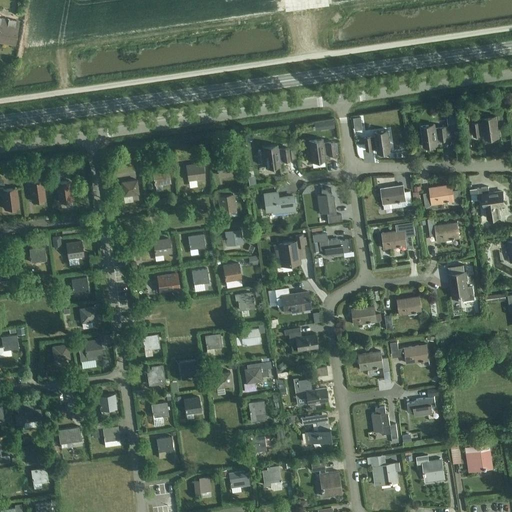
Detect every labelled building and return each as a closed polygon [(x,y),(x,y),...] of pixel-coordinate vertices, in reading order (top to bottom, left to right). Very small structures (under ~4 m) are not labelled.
[(0,42),(15,45),(17,29),(0,25),(0,42)] [(448,125),(457,124),(455,115),(449,116),(450,117),(447,117),(448,125)] [(498,136),(496,116),(482,118),(482,121),(472,123),(473,135),(484,134),(484,138),(498,136)] [(332,120),(322,121),(323,129),(333,128),(332,120)] [(420,126),(423,146),(437,144),(437,140),(447,139),(445,126),(435,128),(434,124),(420,126)] [(391,150),(388,130),(375,132),(375,136),(365,137),(366,149),(377,148),(377,152),(391,150)] [(322,139),(308,141),(311,161),(325,159),(324,155),(335,154),(333,141),(323,143),(322,139)] [(188,142),(190,151),(197,150),(195,141),(188,142)] [(262,147),(265,167),(279,165),(279,161),(289,160),(287,147),(277,149),(276,145),(262,147)] [(136,150),(129,151),(131,159),(138,158),(136,150)] [(231,159),(216,161),(218,175),(233,173),(231,159)] [(203,177),(201,163),(186,165),(188,179),(203,177)] [(167,168),(152,170),(154,184),(170,182),(167,168)] [(136,179),(121,182),(123,195),(138,193),(136,179)] [(30,187),(32,201),(45,200),(42,180),(30,182),(29,180),(25,181),(26,187),(30,187)] [(57,187),(59,202),(72,200),(69,181),(57,182),(57,180),(52,181),(53,188),(57,187)] [(332,196),(331,187),(331,181),(323,182),(324,188),(320,188),(321,194),(317,195),(319,213),(326,212),(328,222),(342,220),(341,214),(337,214),(334,196),(332,196)] [(403,184),(381,188),(384,209),(406,205),(412,204),(411,199),(413,199),(412,192),(410,192),(410,190),(404,191),(403,184)] [(438,206),(437,202),(454,200),(452,184),(429,187),(430,192),(423,193),(425,208),(438,206)] [(477,200),(479,199),(483,199),(485,207),(486,206),(488,218),(499,217),(497,205),(504,204),(502,191),(489,193),(488,186),(470,189),(472,207),(478,206),(477,200)] [(0,194),(3,194),(5,209),(18,207),(15,188),(3,189),(2,188),(0,187),(0,194)] [(277,192),(264,193),(266,211),(272,210),(273,212),(294,210),(293,196),(277,197),(277,192)] [(229,216),(237,215),(236,211),(234,194),(219,196),(221,211),(228,210),(229,216)] [(437,241),(459,237),(457,221),(435,225),(434,217),(427,218),(429,231),(436,230),(437,241)] [(240,228),(224,231),(226,244),(233,243),(235,245),(237,243),(242,242),(240,228)] [(406,248),(413,247),(411,234),(405,235),(404,229),(382,232),(384,248),(406,245),(406,248)] [(348,251),(348,249),(347,239),(337,240),(337,238),(327,239),(326,232),(312,234),(313,241),(319,241),(320,250),(324,249),(325,256),(343,253),(343,252),(348,251)] [(205,247),(203,233),(188,235),(190,249),(205,247)] [(279,249),(276,249),(277,256),(280,256),(281,264),(299,261),(297,247),(303,246),(303,245),(306,244),(305,237),(302,237),(301,234),(295,235),(296,241),(278,244),(279,249)] [(168,238),(153,240),(155,254),(170,252),(168,238)] [(61,247),(60,239),(53,240),(54,248),(61,247)] [(81,241),(66,243),(68,257),(83,255),(81,241)] [(44,246),(29,248),(31,262),(46,260),(44,246)] [(259,264),(257,255),(248,256),(250,266),(259,264)] [(466,258),(452,260),(453,266),(467,264),(466,258)] [(238,263),(223,266),(225,279),(240,277),(238,263)] [(13,264),(0,266),(0,279),(0,281),(15,278),(13,264)] [(463,266),(448,268),(448,269),(449,274),(452,297),(462,296),(463,302),(474,300),(472,286),(466,287),(464,272),(463,266)] [(209,282),(206,268),(191,271),(194,284),(209,282)] [(146,281),(145,273),(137,274),(138,282),(146,281)] [(159,291),(164,290),(178,288),(177,278),(174,278),(174,273),(159,275),(160,280),(157,280),(159,291)] [(86,277),(71,279),(73,292),(88,290),(86,277)] [(287,287),(274,289),(276,298),(282,297),(284,312),(310,308),(308,292),(289,294),(287,287)] [(380,299),(378,289),(372,290),(373,300),(380,299)] [(237,299),(239,309),(253,307),(252,297),(250,297),(249,292),(234,294),(235,299),(237,299)] [(419,295),(397,299),(399,314),(422,311),(419,295)] [(94,306),(79,308),(81,322),(82,328),(92,327),(91,321),(97,320),(96,313),(101,312),(100,303),(94,304),(94,306)] [(376,321),(374,305),(352,308),(354,324),(376,321)] [(393,328),(391,314),(385,315),(387,329),(393,328)] [(301,336),(300,330),(299,327),(283,329),(284,335),(288,334),(289,342),(296,341),(297,350),(317,347),(315,334),(301,336)] [(255,328),(240,330),(241,335),(243,334),(244,345),(259,343),(258,332),(255,333),(255,328)] [(219,333),(204,335),(206,349),(221,347),(219,333)] [(0,356),(11,355),(10,349),(18,348),(16,334),(1,336),(3,346),(0,346),(0,356)] [(152,355),(152,348),(159,347),(157,334),(142,336),(145,356),(152,355)] [(99,339),(84,342),(86,355),(101,353),(99,339)] [(80,340),(73,341),(74,349),(81,348),(80,340)] [(397,341),(390,342),(392,357),(399,356),(398,348),(397,341)] [(426,343),(398,348),(399,356),(405,355),(406,363),(429,359),(426,343)] [(67,344),(52,346),(54,360),(69,358),(67,344)] [(383,371),(389,370),(387,357),(382,358),(381,350),(358,353),(361,370),(383,366),(383,371)] [(357,355),(348,356),(350,376),(359,375),(357,355)] [(195,360),(176,363),(179,382),(198,379),(195,360)] [(247,368),(244,369),(246,382),(261,380),(261,375),(267,374),(266,367),(271,367),(270,360),(246,363),(247,368)] [(281,371),(287,366),(282,361),(280,363),(279,362),(276,365),(277,366),(281,371)] [(169,378),(164,379),(161,365),(152,366),(152,369),(147,369),(149,385),(165,383),(169,383),(169,378)] [(231,384),(229,371),(214,373),(216,387),(231,384)] [(277,373),(280,395),(286,394),(285,387),(283,388),(281,372),(277,373)] [(99,392),(98,384),(91,385),(91,389),(86,389),(86,395),(96,394),(96,393),(99,392)] [(315,408),(314,402),(327,400),(325,388),(311,390),(310,384),(298,385),(299,396),(306,395),(307,401),(304,401),(305,410),(315,408)] [(438,388),(427,389),(428,396),(439,394),(438,388)] [(109,416),(108,409),(116,408),(114,394),(98,396),(101,414),(100,414),(101,417),(109,416)] [(435,406),(434,396),(416,399),(416,401),(407,403),(408,412),(414,411),(414,416),(433,413),(432,406),(435,406)] [(194,418),(193,412),(201,411),(199,397),(184,399),(186,419),(194,418)] [(266,419),(265,414),(263,400),(248,402),(251,421),(266,419)] [(17,413),(14,413),(16,425),(16,424),(23,423),(23,422),(40,419),(40,421),(41,421),(40,414),(38,401),(16,404),(17,413)] [(163,425),(162,416),(168,415),(166,402),(151,404),(154,426),(163,425)] [(398,441),(398,437),(396,423),(390,424),(389,415),(386,415),(385,405),(375,407),(376,412),(372,413),(374,431),(381,430),(382,434),(391,433),(392,442),(398,441)] [(318,415),(300,418),(301,418),(302,425),(316,422),(316,421),(315,416),(319,415),(318,415)] [(328,419),(316,421),(315,416),(316,421),(316,422),(317,430),(308,431),(310,443),(319,442),(319,443),(331,442),(328,419)] [(103,436),(104,441),(119,439),(117,425),(100,428),(101,436),(103,436)] [(79,426),(64,429),(66,442),(81,440),(79,426)] [(282,428),(275,430),(277,439),(284,438),(282,428)] [(263,435),(261,436),(261,432),(253,433),(253,434),(246,435),(246,434),(241,435),(242,441),(248,440),(250,454),(255,453),(255,451),(265,450),(263,435)] [(410,433),(402,434),(403,442),(412,441),(410,433)] [(171,436),(156,438),(158,452),(173,449),(171,436)] [(450,444),(453,463),(461,462),(458,445),(457,445),(457,443),(450,444)] [(489,449),(467,452),(469,471),(492,468),(489,449)] [(441,460),(429,462),(428,454),(416,456),(417,464),(423,463),(425,480),(444,477),(441,460)] [(28,465),(24,460),(20,464),(24,469),(28,465)] [(398,482),(397,470),(400,470),(399,461),(395,462),(396,463),(373,466),(375,485),(398,482)] [(323,463),(311,464),(312,471),(319,470),(322,497),(341,494),(338,471),(325,473),(323,463)] [(268,470),(263,471),(265,485),(270,484),(270,489),(273,490),(281,489),(278,466),(268,468),(268,470)] [(41,487),(41,482),(48,481),(46,467),(31,470),(33,488),(41,487)] [(229,472),(231,487),(246,485),(250,484),(248,472),(244,473),(244,471),(229,472)] [(210,490),(208,476),(198,477),(198,479),(193,480),(195,494),(200,493),(199,492),(210,490)] [(51,511),(50,502),(35,504),(36,511),(51,511)] [(14,507),(0,509),(0,511),(22,511),(21,503),(14,504),(14,507)]
